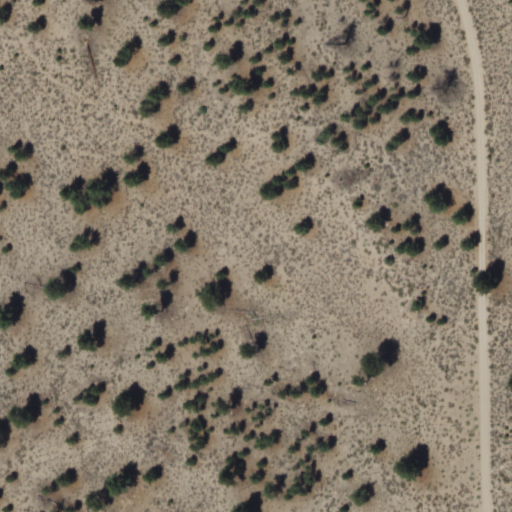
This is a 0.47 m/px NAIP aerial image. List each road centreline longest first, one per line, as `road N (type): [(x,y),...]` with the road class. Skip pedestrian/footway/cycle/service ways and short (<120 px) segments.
road 1 (track): [(486,277),(465,325),(437,351),(384,346),(357,334),(96,92),(42,0)]
road 2 (residential): [(459,0),(481,99),(491,511)]
